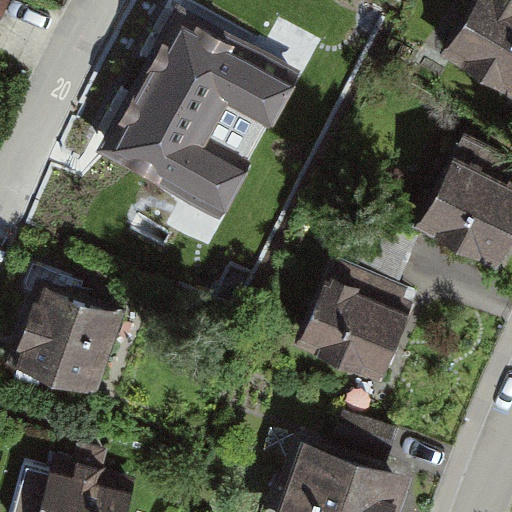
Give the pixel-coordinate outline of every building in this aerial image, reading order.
[(0,0),(0,23),(10,0),(0,0)] [(511,0),(465,0),(435,56),(511,97),(511,0)] [(227,45),(162,14),(100,158),(163,188),(145,222),(188,241),(228,233),(237,208),(233,187),(189,165),(228,84),(215,75),(227,45)] [(511,233),(511,188),(447,158),(411,234),(494,272),(511,233)] [(402,311),(314,277),(286,346),(374,381),(402,311)] [(110,309),(28,285),(4,364),(86,389),(110,309)] [(390,511),(403,472),(288,438),(265,511),(390,511)] [(118,511),(124,484),(36,469),(28,511),(118,511)]
